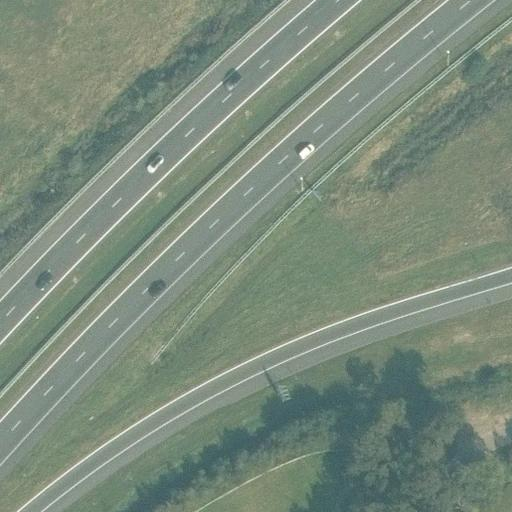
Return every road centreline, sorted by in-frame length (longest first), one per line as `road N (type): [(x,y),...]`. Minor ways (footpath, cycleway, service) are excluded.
road 1 (motorway): [(0,444),(213,223),(471,0)]
road 2 (motorway): [(29,511),(146,426),(227,380),(357,323),(511,274)]
road 3 (motorway): [(337,0),(194,128),(0,323)]
